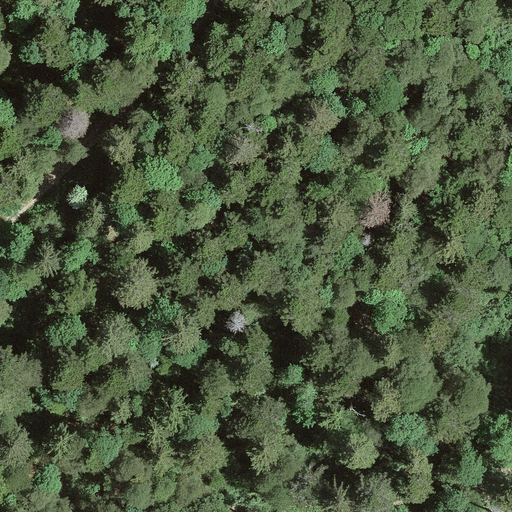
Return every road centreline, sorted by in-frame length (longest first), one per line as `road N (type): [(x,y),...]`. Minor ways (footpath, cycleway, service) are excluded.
road 1 (track): [(0,223),(93,138),(211,0)]
road 2 (track): [(0,507),(69,502),(145,511)]
road 3 (track): [(388,511),(478,496),(511,476)]
